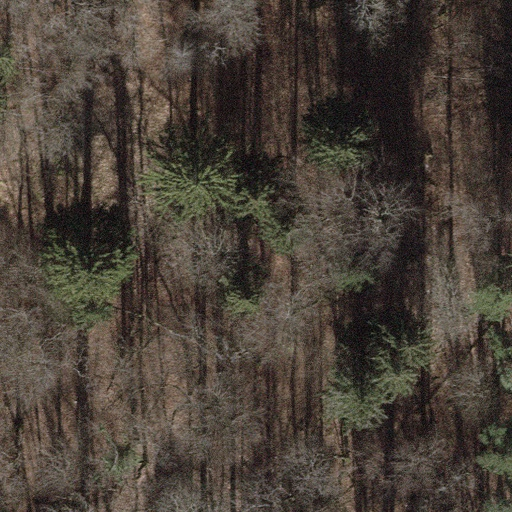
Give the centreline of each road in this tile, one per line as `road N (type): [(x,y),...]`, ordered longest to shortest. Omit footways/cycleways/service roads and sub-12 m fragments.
road 1 (track): [(152,0),(96,402),(120,511)]
road 2 (track): [(0,112),(127,0)]
